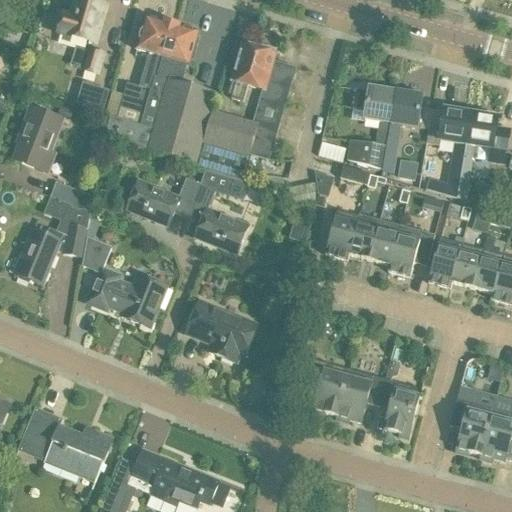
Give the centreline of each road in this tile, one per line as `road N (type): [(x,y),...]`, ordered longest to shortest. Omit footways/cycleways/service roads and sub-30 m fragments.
road 1 (residential): [(274,441),(0,333)]
road 2 (tertiary): [(511,55),(348,8)]
road 3 (residential): [(415,487),(460,325)]
road 4 (residential): [(309,160),(348,8)]
road 5 (residential): [(415,487),(274,441)]
